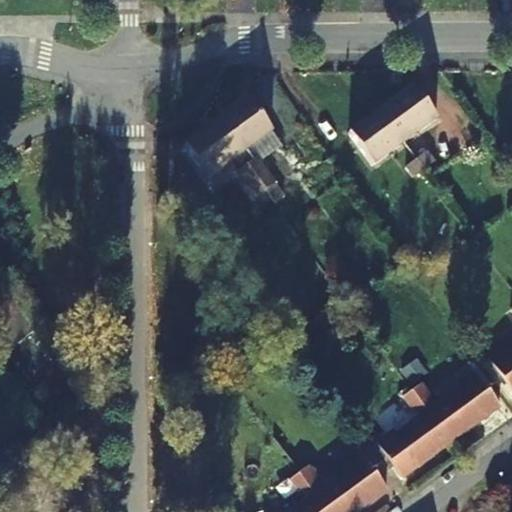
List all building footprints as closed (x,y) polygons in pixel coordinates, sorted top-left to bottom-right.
[(412,89),(380,112),(404,145),(410,141),(419,135),(437,122),(412,89)] [(215,125),(264,192),(274,185),(256,160),(252,162),(245,151),(269,134),(246,102),(215,125)] [(404,145),(380,112),(347,136),(372,169),(404,145)] [(264,192),(215,125),(183,148),(206,180),(224,167),(232,178),(238,174),(255,198),(264,192)] [(416,149),(420,146),(425,143),(419,135),(410,141),(416,149)] [(424,150),(414,158),(421,168),(432,160),(424,150)] [(414,158),(403,166),(410,176),(421,168),(414,158)] [(167,334),(167,348),(195,347),(195,333),(167,334)] [(505,348),(488,361),(511,393),(511,349),(508,352),(505,348)] [(168,364),(168,381),(208,381),(208,364),(168,364)] [(409,391),(410,392),(449,445),(498,408),(472,373),(454,386),(456,389),(430,409),(423,399),(428,396),(419,384),(409,391)] [(449,445),(410,392),(409,391),(400,398),(404,404),(383,420),(391,431),(373,445),(399,481),(449,445)] [(306,466),(296,473),(297,475),(324,511),(357,511),(385,492),(358,456),(341,468),(343,472),(316,491),(309,482),(314,478),(306,466)] [(287,511),(324,511),(297,475),(296,473),(287,480),(303,501),(287,511)]
